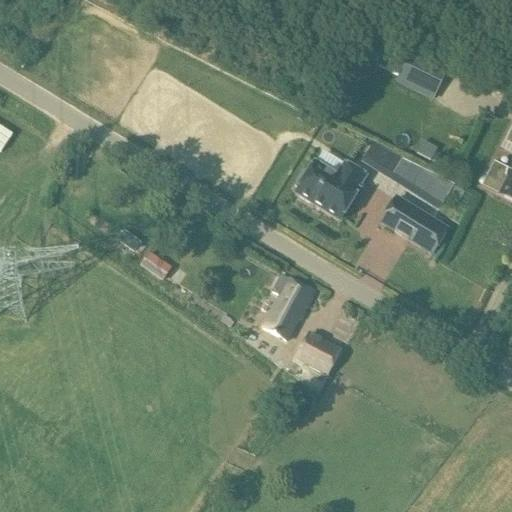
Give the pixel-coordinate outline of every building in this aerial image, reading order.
[(448,68),(411,51),(396,84),(432,101),(448,68)] [(511,203),(511,126),(503,143),(511,147),(511,164),(508,171),(492,163),(480,187),(511,203)] [(402,161),(391,178),(410,190),(422,171),(402,161)] [(298,191),(294,196),(313,207),(314,204),(340,220),(358,192),(357,191),(365,178),(344,166),(336,179),(313,165),(307,176),(303,174),(294,189),(298,191)] [(446,232),(395,200),(380,224),(431,256),(446,232)] [(117,241),(135,253),(143,242),(125,229),(117,241)] [(170,270),(147,254),(138,268),(161,284),(170,270)] [(313,294),(281,277),(272,293),(279,297),(262,330),(286,342),(297,320),(301,322),(313,294)] [(340,351),(308,335),(295,360),(327,376),(340,351)]
